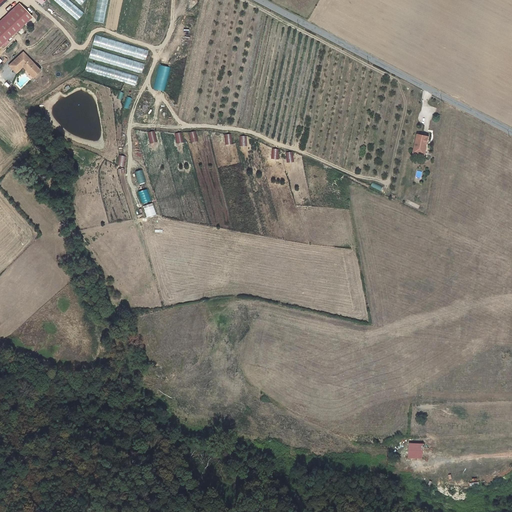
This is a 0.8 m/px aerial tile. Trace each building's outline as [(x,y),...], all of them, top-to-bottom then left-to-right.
[(69,0),(53,0),(77,20),(84,12),(69,0)] [(19,4),(0,21),(0,46),(31,17),(19,4)] [(148,50),(95,35),(94,40),(98,41),(97,46),(146,59),(148,50)] [(88,59),(142,72),(144,62),(91,49),(88,59)] [(23,52),(12,62),(18,70),(22,67),(23,66),(24,67),(23,68),(30,75),(37,69),(23,52)] [(18,70),(12,62),(9,65),(15,73),(18,70)] [(135,85),(138,76),(87,62),(84,71),(135,85)] [(154,89),(164,91),(169,66),(158,64),(154,89)] [(40,72),(37,69),(30,75),(32,78),(40,72)] [(150,144),(158,141),(155,130),(147,133),(150,144)] [(191,142),(198,141),(196,131),(189,133),(191,142)] [(414,153),(423,155),(425,145),(427,146),(429,137),(418,135),(414,153)] [(423,458),(423,443),(408,443),(408,458),(423,458)]
